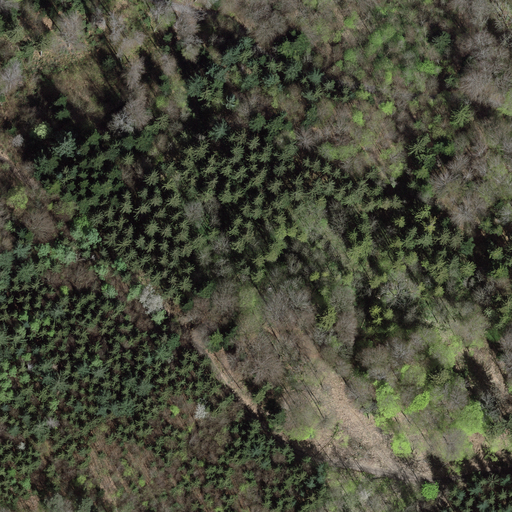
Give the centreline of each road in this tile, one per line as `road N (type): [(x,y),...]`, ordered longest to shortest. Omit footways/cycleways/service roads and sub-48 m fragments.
road 1 (track): [(511,468),(440,480),(318,460),(290,447),(240,402),(115,254),(0,159)]
road 2 (track): [(156,0),(214,14),(305,74),(426,98),(483,100),(511,113)]
